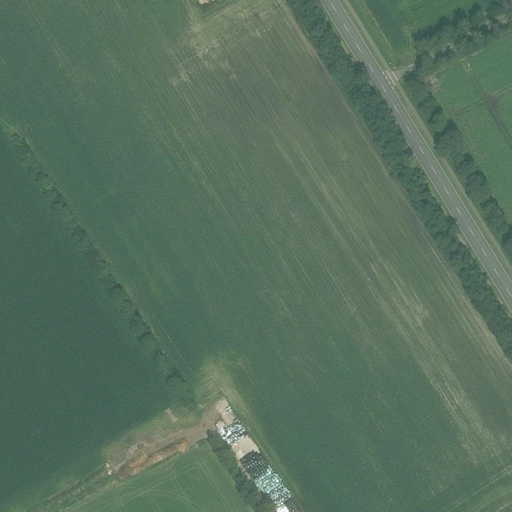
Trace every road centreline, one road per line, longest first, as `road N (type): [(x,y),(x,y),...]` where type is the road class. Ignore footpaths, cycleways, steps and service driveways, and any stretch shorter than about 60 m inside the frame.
road 1 (primary): [(380,85),(511,302)]
road 2 (residential): [(380,85),(511,18)]
